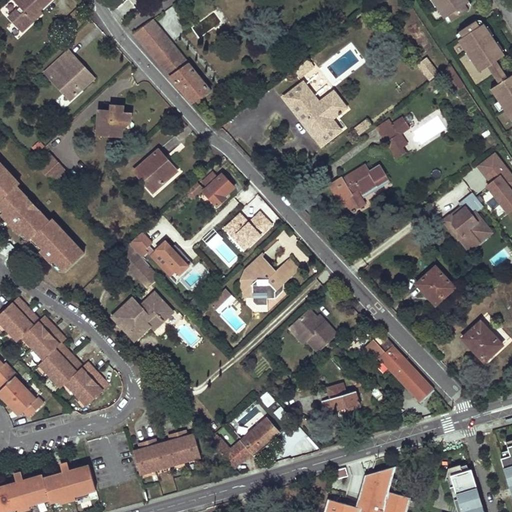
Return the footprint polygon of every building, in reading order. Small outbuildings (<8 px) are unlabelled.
[(49,0),(12,0),(19,7),(9,17),(22,31),(41,13),(39,10),(49,0)] [(469,3),(467,0),(431,0),(432,0),(434,0),(438,5),(435,6),(444,19),(445,19),(448,23),(451,21),(452,22),(469,11),(465,5),(469,3)] [(86,21),(77,11),(67,21),(76,30),(86,21)] [(206,18),(191,28),(198,38),(213,28),(206,18)] [(152,20),(134,35),(193,104),(193,103),(196,106),(201,101),(199,99),(210,92),(152,20)] [(471,60),(479,72),(488,67),(497,61),(505,56),(484,24),(479,27),(476,21),(459,33),(456,36),(459,40),(458,41),(467,54),(469,52),(473,58),(471,60)] [(80,63),(69,51),(45,73),(64,94),(66,92),(72,99),(80,92),(77,89),(89,78),(79,68),(82,66),(80,63)] [(426,58),(418,65),(431,81),(439,75),(426,58)] [(309,61),(294,70),(299,78),(314,69),(309,61)] [(499,84),(508,78),(497,61),(488,67),(499,84)] [(82,66),(79,68),(89,78),(91,76),(82,66)] [(461,81),(451,66),(446,70),(455,84),(461,81)] [(262,72),(253,79),(256,83),(265,77),(262,72)] [(499,84),(491,90),(499,102),(503,109),(511,122),(511,121),(511,75),(508,78),(499,84)] [(307,129),(320,146),(340,131),(331,119),(346,108),(333,91),(319,102),(303,82),(283,97),(303,123),(307,120),(311,126),(307,129)] [(313,91),(317,98),(329,91),(324,84),(313,91)] [(72,99),(66,92),(64,94),(70,101),(72,99)] [(495,104),(500,112),(503,109),(499,102),(495,104)] [(98,111),(97,129),(104,129),(104,137),(122,138),(122,131),(123,122),(131,123),(132,113),(124,113),(125,107),(111,106),(111,111),(98,111)] [(410,114),(404,118),(407,124),(413,119),(410,114)] [(400,150),(403,148),(408,145),(401,134),(410,128),(407,124),(404,118),(403,118),(393,124),(392,125),(398,134),(386,142),(397,159),(404,155),(400,150)] [(303,123),(307,129),(311,126),(307,120),(303,123)] [(377,128),(386,142),(398,134),(392,125),(393,124),(390,120),(377,128)] [(359,136),(369,127),(364,121),(353,129),(359,136)] [(130,132),(131,123),(123,122),(122,131),(130,132)] [(166,158),(159,150),(134,172),(146,186),(148,184),(155,191),(174,174),(163,160),(166,158)] [(36,166),(54,185),(68,172),(50,153),(36,166)] [(511,192),(510,190),(511,188),(511,175),(495,153),(473,169),(507,216),(511,212),(511,192)] [(163,160),(174,174),(177,171),(166,158),(163,160)] [(65,272),(85,254),(52,219),(49,222),(17,187),(19,184),(0,163),(0,202),(0,207),(30,240),(33,237),(65,272)] [(333,189),(350,215),(364,206),(360,200),(391,182),(380,166),(369,172),(365,166),(341,180),(342,183),(333,189)] [(234,187),(222,175),(218,179),(213,173),(203,183),(206,186),(204,188),(206,190),(204,192),(217,207),(226,199),(224,197),(234,187)] [(332,186),(333,189),(342,183),(341,180),(332,186)] [(197,183),(190,191),(195,196),(203,189),(197,183)] [(148,184),(146,186),(153,193),(155,191),(148,184)] [(473,193),(459,205),(463,209),(454,216),(449,216),(443,221),(458,240),(459,239),(469,251),(479,243),(475,238),(488,227),(475,212),(483,206),(473,193)] [(0,213),(24,239),(30,240),(0,207),(0,213)] [(239,215),(225,228),(231,235),(234,232),(249,247),(272,225),(260,212),(249,223),(244,220),(239,215)] [(492,233),(488,227),(475,238),(479,243),(492,233)] [(282,231),(277,238),(284,244),(289,237),(282,231)] [(129,244),(138,254),(141,257),(142,258),(147,253),(148,252),(145,250),(149,246),(152,244),(141,232),(129,244)] [(234,232),(231,235),(246,250),(249,247),(234,232)] [(236,254),(215,236),(207,245),(228,263),(236,254)] [(65,272),(33,237),(30,240),(59,271),(65,272)] [(154,251),(150,255),(170,277),(176,271),(189,260),(178,249),(175,252),(165,241),(154,251)] [(118,255),(126,264),(138,254),(129,244),(118,254),(118,255)] [(149,246),(145,250),(148,252),(147,253),(149,256),(150,255),(154,251),(149,246)] [(126,264),(130,268),(141,257),(138,254),(126,264)] [(130,268),(140,279),(151,268),(142,258),(141,257),(130,268)] [(288,280),(278,269),(273,274),(269,269),(270,268),(260,258),(246,270),(248,273),(242,279),(242,298),(246,298),(253,298),(253,301),(257,305),(268,305),(267,299),(275,298),(275,292),(283,284),(288,280)] [(289,260),(278,269),(288,280),(299,270),(289,260)] [(185,263),(176,271),(179,274),(188,266),(185,263)] [(439,303),(455,289),(436,267),(417,285),(425,294),(429,292),(438,303),(439,303)] [(151,268),(140,279),(147,286),(158,276),(151,268)] [(283,291),(283,284),(275,292),(275,298),(278,297),(283,291)] [(209,304),(215,311),(232,295),(226,289),(209,304)] [(439,303),(438,303),(429,292),(425,294),(436,307),(440,304),(439,303)] [(134,341),(150,327),(146,322),(156,313),(164,321),(173,313),(155,293),(146,302),(147,303),(141,308),(133,299),(113,318),(134,341)] [(253,298),(246,298),(246,304),(254,312),(268,312),(268,305),(257,305),(253,301),(253,298)] [(16,299),(0,314),(0,322),(18,342),(23,337),(44,360),(39,364),(61,388),(66,383),(87,406),(107,387),(102,382),(104,380),(93,368),(91,370),(85,364),(83,367),(81,369),(76,363),(78,362),(73,357),(67,350),(65,351),(59,346),(61,344),(64,341),(59,336),(60,334),(49,322),(47,324),(42,318),(39,321),(38,323),(33,317),(34,315),(23,304),(22,306),(16,299)] [(310,310),(294,325),(302,334),(304,332),(309,338),(307,340),(319,352),(338,334),(326,322),(324,324),(310,310)] [(150,327),(154,331),(164,321),(156,313),(146,322),(150,327)] [(377,327),(371,320),(363,327),(370,334),(377,327)] [(495,352),(503,346),(492,334),(496,330),(492,326),(488,329),(481,322),(462,339),(470,347),(472,346),(476,351),(487,344),(495,352)] [(381,332),(376,336),(383,344),(388,339),(381,332)] [(394,346),(388,339),(383,344),(380,346),(373,339),(363,349),(375,362),(379,358),(420,402),(433,390),(393,347),(394,346)] [(472,346),(470,347),(484,363),(495,352),(487,344),(476,351),(472,346)] [(0,386),(2,389),(0,390),(0,395),(19,416),(24,412),(29,418),(44,404),(38,398),(36,399),(15,377),(17,375),(5,363),(3,365),(0,361),(0,386)] [(322,402),(326,414),(349,407),(349,410),(360,407),(356,392),(346,395),(343,385),(328,389),(331,400),(322,402)] [(273,403),(264,394),(258,399),(267,408),(273,403)] [(242,441),(237,445),(246,456),(251,451),(255,455),(279,434),(266,419),(242,441)] [(134,452),(140,475),(201,457),(194,435),(187,437),(185,430),(169,435),(171,441),(157,445),(155,439),(139,444),(141,450),(134,452)] [(233,468),(240,461),(230,451),(225,445),(220,439),(214,445),(226,459),(229,463),(233,468)] [(509,455),(500,458),(503,468),(508,467),(511,479),(511,484),(509,486),(511,495),(511,439),(505,441),(509,455)] [(237,445),(230,451),(240,461),(246,456),(237,445)] [(63,473),(64,476),(71,474),(70,471),(68,463),(60,465),(63,473)] [(0,511),(7,511),(18,509),(30,506),(50,500),(51,503),(57,501),(89,492),(96,490),(89,465),(70,471),(71,474),(64,476),(63,473),(44,478),(43,475),(24,480),(25,484),(18,486),(17,482),(0,487),(0,511)] [(460,465),(449,468),(446,480),(448,481),(451,489),(455,488),(462,511),(484,511),(482,505),(478,507),(472,490),(477,488),(471,470),(463,472),(460,465)] [(348,476),(346,468),(336,471),(334,480),(348,476)] [(17,482),(18,486),(25,484),(24,480),(21,473),(14,475),(17,482)] [(381,505),(389,479),(375,475),(375,476),(363,473),(356,497),(353,496),(349,510),(354,511),(355,508),(367,511),(375,511),(378,504),(381,505)] [(462,511),(455,488),(451,489),(458,511),(462,511)] [(477,488),(472,490),(478,507),(482,505),(477,488)] [(90,495),(89,492),(57,501),(61,504),(90,495)]
